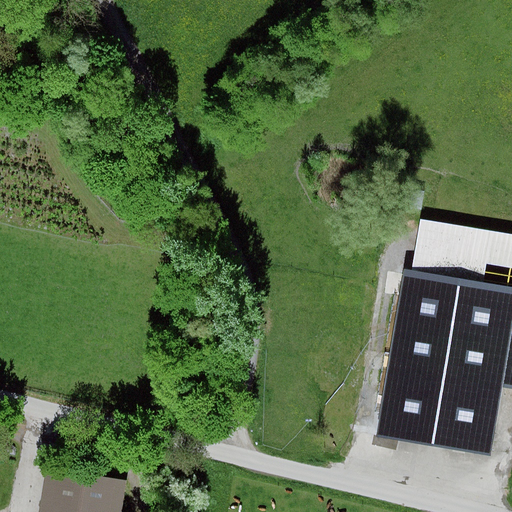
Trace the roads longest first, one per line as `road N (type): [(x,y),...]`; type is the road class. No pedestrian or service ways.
road 1 (track): [(221,456),(245,378),(253,324),(248,287),(99,0)]
road 2 (unclassified): [(0,399),(478,511)]
